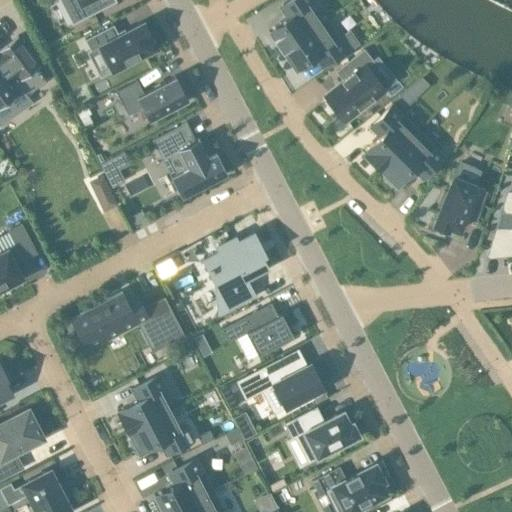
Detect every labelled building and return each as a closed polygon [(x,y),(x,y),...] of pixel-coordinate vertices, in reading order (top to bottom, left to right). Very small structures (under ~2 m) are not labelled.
[(60,0),(72,23),(115,0),(114,0),(60,0)] [(290,15),(268,30),(273,37),(272,38),(274,41),(275,40),(280,48),(279,48),(281,50),(326,19),(326,18),(320,22),(308,5),(313,1),(312,0),(287,0),(282,4),(290,15)] [(326,19),(281,50),(281,51),(282,51),(295,70),(314,57),(321,68),(357,43),(349,31),(339,37),(326,19)] [(113,24),(84,39),(90,50),(99,45),(112,70),(153,49),(147,39),(151,37),(143,22),(118,35),(113,24)] [(0,124),(16,113),(7,101),(7,100),(12,96),(14,98),(23,91),(26,95),(46,80),(37,67),(39,65),(38,64),(17,36),(18,36),(17,35),(0,47),(0,124)] [(372,61),(363,49),(341,66),(347,75),(341,80),(342,81),(324,95),(326,98),(323,100),(332,111),(334,109),(344,121),(384,88),(366,65),(372,61)] [(148,120),(187,100),(175,75),(143,92),(136,79),(115,91),(127,114),(141,106),(148,120)] [(97,100),(76,111),(80,119),(101,107),(97,100)] [(381,133),(361,153),(372,165),(374,164),(379,169),(418,130),(391,103),(372,123),(381,133)] [(180,124),(152,139),(154,143),(153,143),(156,148),(162,158),(178,149),(187,167),(171,176),(177,186),(176,187),(178,192),(179,191),(181,196),(213,180),(214,180),(227,173),(226,172),(225,172),(218,157),(207,157),(200,143),(197,138),(196,138),(197,139),(194,140),(186,123),(185,121),(180,124)] [(418,130),(379,169),(384,174),(383,175),(394,187),(415,167),(425,176),(444,157),(418,130)] [(440,207),(433,224),(447,229),(448,226),(458,230),(468,207),(479,212),(488,191),(453,176),(446,192),(443,190),(437,206),(440,207)] [(489,255),(489,257),(511,254),(511,190),(509,191),(503,209),(511,209),(511,227),(497,228),(489,255)] [(7,249),(6,249),(0,252),(0,288),(21,277),(13,261),(22,257),(23,259),(35,252),(20,224),(8,230),(15,245),(7,249)] [(266,267),(260,255),(263,253),(259,245),(252,232),(236,241),(234,237),(230,239),(220,243),(221,244),(216,246),(219,250),(202,258),(228,308),(216,314),(217,316),(256,295),(255,294),(253,295),(245,278),(266,267)] [(184,334),(164,295),(142,306),(135,292),(125,297),(121,290),(70,317),(86,348),(146,317),(161,346),(184,334)] [(270,302),(220,328),(227,342),(246,332),(257,354),(292,335),(281,312),(277,314),(270,302)] [(202,333),(192,338),(196,345),(205,341),(202,333)] [(281,357),(236,381),(245,398),(261,389),(273,411),(273,413),(284,407),(311,393),(318,390),(322,388),(323,387),(310,362),(290,373),(281,357)] [(0,365),(0,395),(10,390),(4,378),(6,376),(0,365)] [(170,408),(159,389),(165,386),(158,373),(135,386),(141,397),(116,410),(127,431),(170,408)] [(226,383),(218,387),(229,409),(237,404),(226,383)] [(318,390),(311,393),(314,400),(325,394),(322,388),(318,390)] [(0,479),(24,467),(16,453),(46,438),(29,405),(0,419),(0,479)] [(169,410),(127,431),(130,438),(128,439),(136,454),(162,440),(168,452),(193,440),(186,426),(179,429),(169,410)] [(285,422),(284,423),(292,438),(295,437),(307,461),(318,455),(319,458),(331,452),(330,449),(358,435),(351,422),(348,424),(342,411),(316,424),(309,410),(285,422)] [(236,427),(224,433),(230,444),(241,438),(236,427)] [(209,430),(197,436),(201,444),(213,438),(209,430)] [(177,481),(153,494),(162,511),(169,511),(212,490),(195,457),(171,469),(177,481)] [(356,472),(344,478),(338,466),(311,480),(318,494),(325,490),(336,511),(347,511),(384,493),(378,482),(382,480),(374,464),(356,473),(356,472)] [(10,482),(0,486),(0,490),(7,504),(26,494),(35,511),(67,511),(71,510),(49,468),(20,483),(21,484),(13,488),(10,482)] [(223,511),(212,490),(169,511),(223,511)]
